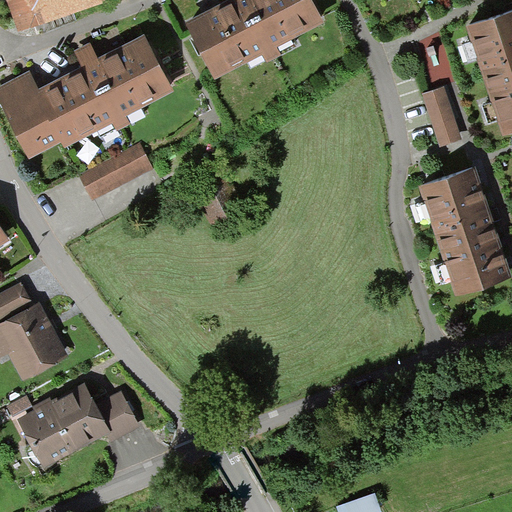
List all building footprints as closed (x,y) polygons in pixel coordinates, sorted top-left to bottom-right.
[(7,0),(20,32),(105,1),(104,0),(7,0)] [(218,76),(328,19),(318,0),(229,0),(190,20),(218,76)] [(505,134),(511,131),(511,11),(468,26),(505,134)] [(137,112),(179,90),(149,32),(111,52),(103,38),(80,50),(87,63),(43,86),(34,69),(0,86),(0,92),(34,158),(66,141),(70,148),(114,125),(119,134),(142,122),(137,112)] [(443,144),(465,136),(446,85),(423,93),(443,144)] [(96,197),(155,166),(142,142),(83,174),(96,197)] [(461,293),(511,275),(511,266),(493,211),(478,167),(425,185),(461,293)] [(210,223),(237,209),(222,180),(195,194),(210,223)] [(0,245),(9,240),(0,225),(0,245)] [(0,323),(33,306),(21,283),(0,294),(0,323)] [(24,377),(65,355),(37,304),(33,306),(0,323),(0,359),(1,361),(12,355),(24,377)] [(117,437),(142,423),(125,389),(101,401),(91,381),(19,418),(44,467),(114,431),(117,437)] [(344,511),(383,511),(385,511),(381,492),(342,500),(344,511)]
